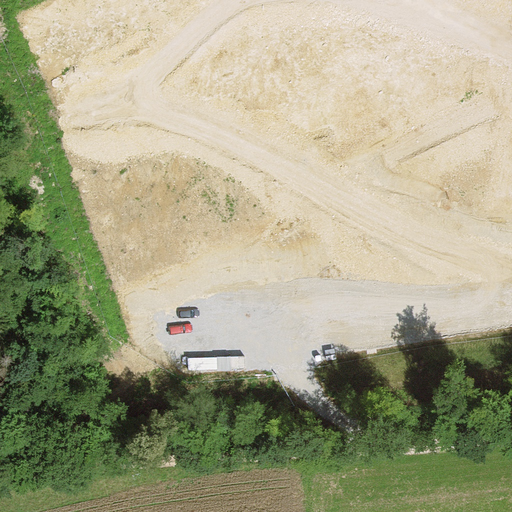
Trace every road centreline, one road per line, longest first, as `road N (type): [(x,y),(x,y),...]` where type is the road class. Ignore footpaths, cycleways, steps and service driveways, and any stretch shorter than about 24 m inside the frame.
road 1 (track): [(379,444),(311,394),(264,329),(272,308),(493,297),(498,261),(162,108),(154,80),(231,0)]
road 2 (track): [(511,435),(203,454),(0,481)]
road 3 (track): [(31,476),(130,391)]
road 4 (track): [(124,366),(0,338)]
